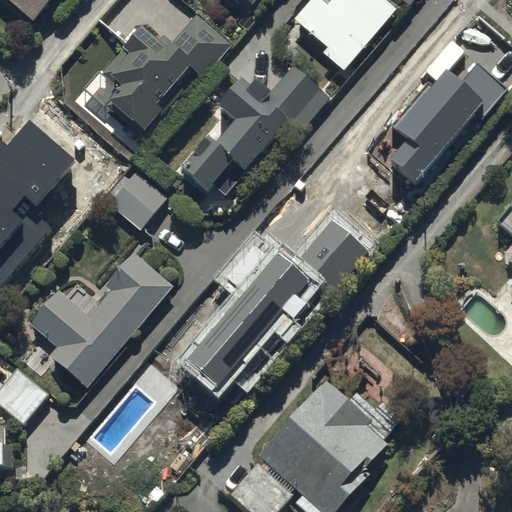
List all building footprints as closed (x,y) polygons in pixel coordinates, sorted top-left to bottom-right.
[(7,0),(32,22),(52,0),(7,0)] [(233,0),(249,13),(260,0),(233,0)] [(323,0),(308,0),(293,18),(328,47),(324,52),(346,71),(397,10),(385,0),(331,0),(328,4),(323,0)] [(230,45),(196,16),(168,48),(141,24),(121,47),(124,50),(102,76),(99,73),(85,88),(144,139),(200,74),(204,77),(230,45)] [(216,126),(181,167),(209,190),(213,184),(226,195),(287,120),(302,132),(330,98),(293,68),(273,92),(256,79),(251,85),(242,77),(219,105),(223,109),(212,122),(216,126)] [(89,132),(61,164),(102,200),(130,168),(89,132)] [(135,172),(107,204),(141,231),(168,197),(135,172)] [(38,227),(28,239),(42,252),(81,208),(55,184),(26,217),(38,227)] [(311,196),(280,233),(300,249),(287,266),(320,293),(332,279),(334,280),(365,242),(352,231),(357,225),(342,212),(337,218),(311,196)] [(511,231),(511,283),(502,295),(511,303),(511,201),(509,206),(511,207),(500,221),(511,231)] [(0,295),(36,254),(0,223),(0,295)] [(59,289),(30,323),(58,346),(49,356),(88,388),(173,287),(134,254),(107,287),(112,291),(91,317),(59,289)] [(268,315),(256,331),(281,350),(291,337),(294,339),(320,305),(287,279),(262,311),(268,315)] [(49,394),(17,369),(0,390),(0,404),(26,424),(49,394)] [(261,460),(230,495),(249,511),(277,511),(296,490),(321,511),(335,511),(369,473),(366,470),(387,445),(365,425),(381,407),(361,389),(350,402),(326,381),(259,458),(261,460)] [(511,402),(494,422),(511,437),(511,402)] [(0,464),(22,465),(22,445),(5,445),(5,426),(0,425),(0,464)]
